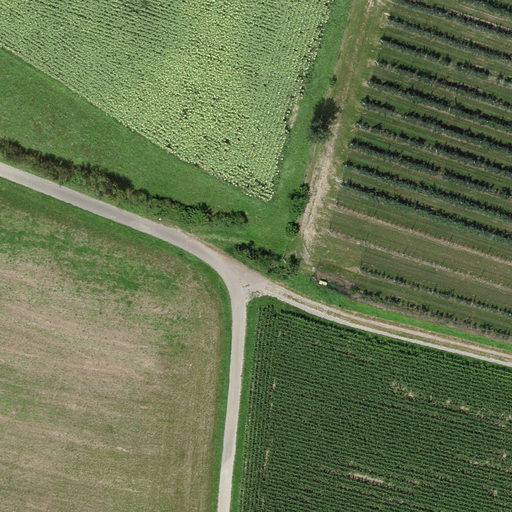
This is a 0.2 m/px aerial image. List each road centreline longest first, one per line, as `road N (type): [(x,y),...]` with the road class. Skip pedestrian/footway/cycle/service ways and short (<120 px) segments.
road 1 (track): [(0,173),(215,258),(240,290),(223,511)]
road 2 (track): [(240,290),(511,361)]
